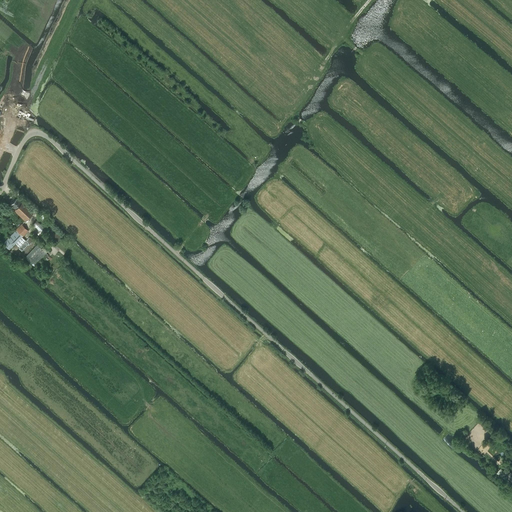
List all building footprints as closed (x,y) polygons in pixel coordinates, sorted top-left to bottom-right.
[(25,221),(33,213),(17,198),(11,205),(15,209),(14,211),(25,221)] [(36,221),(33,224),(42,233),(45,229),(36,221)] [(26,240),(22,237),(28,231),(22,224),(3,244),(9,250),(15,244),(19,247),(26,240)] [(29,236),(26,240),(30,244),(34,240),(29,236)] [(26,240),(19,248),(23,252),(30,244),(26,240)] [(25,257),(34,266),(46,253),(37,245),(25,257)] [(505,472),(501,476),(502,476),(510,484),(511,483),(511,482),(511,481),(511,473),(507,469),(505,472)]
